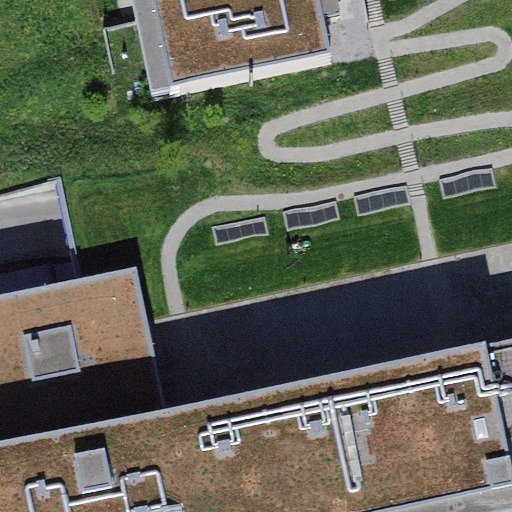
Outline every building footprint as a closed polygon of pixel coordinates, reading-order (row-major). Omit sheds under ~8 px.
[(324,55),(312,0),(146,0),(165,87),(324,55)] [(187,511),(167,424),(146,321),(0,349),(0,511),(187,511)] [(511,511),(511,353),(446,370),(480,511),(511,511)] [(256,404),(278,511),(480,511),(446,370),(256,404)] [(167,424),(187,511),(278,511),(256,404),(218,413),(167,424)]
